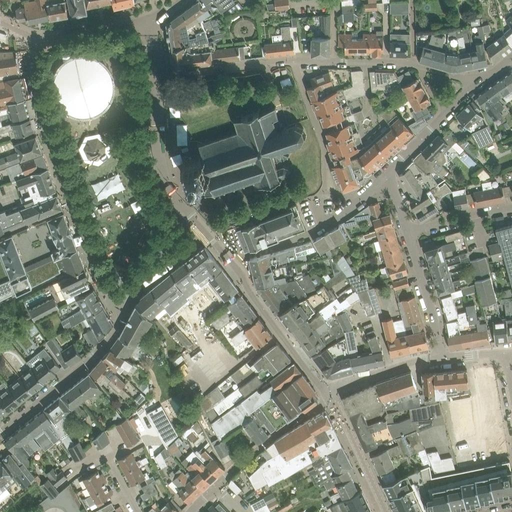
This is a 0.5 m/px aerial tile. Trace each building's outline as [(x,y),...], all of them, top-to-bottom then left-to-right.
[(23,8),(17,9),(19,21),(28,19),(28,23),(50,18),(47,0),(36,0),(37,0),(25,3),(25,5),(22,6),(23,8)] [(47,0),(50,18),(50,19),(68,16),(65,0),(64,0),(47,0)] [(67,0),(71,17),(87,14),(86,7),(84,0),(67,0)] [(112,0),(113,2),(114,8),(135,3),(135,1),(134,0),(112,0)] [(167,24),(171,50),(191,46),(214,40),(229,36),(227,32),(207,37),(205,30),(202,20),(209,17),(210,18),(221,12),(218,6),(214,8),(213,5),(206,9),(200,0),(198,0),(199,0),(167,24)] [(233,0),(200,0),(206,9),(213,5),(214,8),(218,6),(221,12),(235,2),(233,0)] [(289,8),(288,0),(274,0),(276,9),(289,8)] [(409,2),(390,3),(390,13),(409,12),(409,2)] [(354,4),(342,5),(343,13),(354,13),(354,4)] [(342,14),(339,17),(339,24),(343,24),(343,22),(357,21),(357,16),(354,13),(343,14),(342,14)] [(321,16),(322,37),(330,37),(331,15),(321,16)] [(265,45),(265,47),(266,57),(295,54),(294,41),(292,41),(290,26),(280,27),(282,43),(265,45)] [(478,50),(471,51),(474,67),(488,64),(486,54),(484,42),(486,42),(484,32),(484,26),(479,27),(480,35),(475,35),(478,50)] [(448,30),(448,38),(457,36),(455,29),(448,30)] [(349,34),(339,34),(339,46),(345,46),(345,53),(358,53),(357,38),(357,31),(352,31),(352,34),(349,34)] [(390,45),(390,55),(406,55),(407,42),(410,42),(410,34),(407,34),(402,33),(391,33),(390,45)] [(423,47),(417,46),(417,56),(420,57),(419,61),(430,64),(438,37),(434,36),(435,33),(432,33),(428,47),(424,46),(423,47)] [(363,38),(357,38),(358,53),(370,53),(370,34),(363,35),(363,38)] [(376,34),(370,34),(370,53),(370,55),(383,55),(383,37),(376,37),(376,34)] [(511,45),(505,34),(489,47),(491,53),(492,62),(493,63),(511,48),(511,45)] [(438,37),(430,64),(441,67),(446,52),(441,50),(445,37),(443,36),(442,39),(438,37)] [(312,38),(312,55),(329,56),(330,37),(322,37),(312,38)] [(457,38),(457,40),(463,69),(474,67),(471,51),(466,52),(463,37),(457,38)] [(191,46),(171,50),(170,50),(172,68),(240,60),(246,59),(244,47),(215,51),(214,40),(191,46)] [(446,52),(441,67),(452,71),(456,71),(463,69),(457,40),(451,41),(453,52),(446,52)] [(17,51),(0,52),(0,75),(19,72),(18,60),(17,52),(17,51)] [(370,72),(371,82),(372,92),(385,91),(385,92),(394,91),(394,87),(399,84),(401,88),(403,86),(409,98),(424,90),(418,78),(414,80),(409,71),(398,77),(395,72),(396,71),(395,70),(375,69),(376,71),(370,72)] [(333,166),(349,159),(350,159),(348,153),(360,148),(364,147),(347,101),(365,94),(363,71),(361,70),(357,70),(359,84),(353,86),(343,90),(342,89),(330,93),(312,100),(317,116),(320,115),(324,124),(333,121),(336,129),(326,132),(330,141),(327,142),(333,158),(330,159),(333,166)] [(313,86),(307,88),(312,100),(330,93),(327,86),(333,84),(329,72),(310,79),(313,86)] [(511,73),(511,72),(502,77),(511,91),(511,73)] [(0,105),(25,99),(21,77),(5,80),(0,81),(0,105)] [(494,83),(493,84),(503,97),(507,94),(511,100),(511,101),(511,102),(511,91),(502,77),(494,83)] [(493,84),(484,91),(499,111),(500,111),(504,107),(499,100),(503,97),(493,84)] [(417,121),(408,126),(414,133),(417,132),(419,131),(418,131),(427,122),(425,117),(430,114),(425,105),(430,102),(424,90),(409,98),(416,110),(412,112),(417,121)] [(499,111),(484,91),(476,97),(494,120),(499,116),(499,117),(502,115),(501,114),(502,114),(500,111),(499,111)] [(25,99),(0,105),(0,126),(2,126),(0,116),(0,115),(9,113),(12,121),(30,116),(25,99)] [(470,103),(456,117),(471,131),(472,130),(473,132),(472,132),(479,148),(495,141),(487,125),(486,125),(482,119),(484,117),(479,112),(481,110),(480,109),(473,102),(471,104),(470,103)] [(200,144),(198,143),(197,145),(195,145),(199,157),(186,161),(185,158),(183,159),(184,162),(183,162),(183,163),(181,164),(182,166),(184,166),(189,178),(186,179),(187,182),(190,181),(190,182),(190,181),(192,185),(194,183),(193,180),(200,178),(202,186),(201,186),(202,188),(203,187),(205,194),(204,196),(206,197),(207,195),(214,193),(215,195),(217,194),(216,192),(224,190),(224,192),(226,192),(226,189),(234,187),(234,189),(236,188),(236,186),(243,184),(244,186),(246,186),(246,183),(254,181),(255,185),(253,186),(254,187),(256,187),(256,189),(258,188),(258,186),(265,184),(265,186),(267,185),(266,183),(279,179),(280,181),(281,180),(281,179),(283,178),(282,177),(287,176),(288,175),(287,175),(289,172),(290,172),(290,171),(289,171),(288,168),(289,167),(288,167),(287,167),(285,166),(285,165),(283,165),(281,161),(282,161),(282,159),(286,158),(287,159),(289,158),(288,157),(289,153),(291,153),(291,152),(290,152),(288,148),(290,147),(291,148),(292,148),(292,147),(300,144),(302,145),(303,144),(302,143),(304,138),(306,137),(306,136),(305,136),(303,130),(304,129),(303,128),(301,129),(297,126),(297,125),(295,124),(295,126),(286,129),(286,127),(284,128),(284,129),(282,130),(276,109),(276,107),(275,107),(274,108),(259,113),(261,109),(258,109),(257,112),(244,116),(242,115),(241,116),(242,118),(236,120),(232,118),(231,120),(235,121),(237,130),(236,130),(236,131),(230,133),(230,132),(228,133),(228,134),(223,136),(222,135),(220,135),(221,137),(215,139),(214,137),(213,138),(213,139),(207,141),(207,140),(205,140),(206,142),(200,144)] [(375,166),(377,168),(385,161),(383,159),(392,151),(395,153),(408,141),(415,135),(416,135),(414,133),(408,126),(391,108),(380,113),(387,121),(386,122),(389,126),(388,127),(386,126),(377,134),(379,135),(370,143),(365,147),(364,146),(364,147),(360,148),(348,153),(350,159),(349,159),(333,166),(332,166),(333,167),(337,181),(341,180),(344,190),(359,185),(357,179),(362,178),(362,177),(363,177),(364,176),(364,175),(365,176),(365,175),(375,166)] [(357,119),(365,118),(365,111),(356,112),(357,119)] [(17,136),(25,133),(34,130),(30,117),(2,126),(0,126),(0,133),(10,130),(12,137),(17,136)] [(111,141),(100,132),(86,135),(79,147),(85,160),(99,164),(111,155),(111,141)] [(439,134),(422,152),(432,162),(435,159),(442,165),(446,161),(444,154),(453,145),(463,154),(466,151),(454,140),(447,133),(442,138),(439,134)] [(0,158),(0,168),(22,160),(22,159),(42,152),(36,136),(15,143),(18,152),(0,158)] [(422,152),(413,160),(427,174),(434,172),(440,176),(446,169),(442,165),(435,159),(432,162),(422,152)] [(18,179),(39,171),(48,168),(43,154),(7,168),(12,181),(18,179)] [(427,174),(413,160),(405,169),(406,171),(400,175),(401,177),(400,178),(414,199),(438,184),(446,179),(443,177),(448,171),(446,169),(440,176),(434,172),(427,174)] [(48,168),(39,171),(41,177),(50,174),(48,168)] [(477,175),(482,181),(492,177),(483,169),(477,175)] [(39,171),(18,179),(20,186),(21,186),(24,197),(25,204),(26,204),(27,207),(43,200),(41,194),(48,193),(56,190),(54,183),(50,174),(41,177),(39,171)] [(491,181),(487,182),(491,205),(505,202),(504,197),(502,186),(493,188),(491,181)] [(474,192),(474,193),(475,202),(476,207),(491,205),(487,182),(482,183),(484,190),(474,192)] [(414,199),(413,200),(415,202),(414,204),(419,210),(437,198),(438,199),(441,196),(441,197),(445,194),(438,184),(414,199)] [(465,188),(459,190),(463,209),(469,208),(468,204),(466,194),(465,188)] [(452,191),(454,200),(456,210),(463,209),(459,190),(452,191)] [(0,233),(5,232),(4,232),(27,222),(39,217),(62,208),(57,195),(43,200),(27,207),(21,209),(20,205),(5,211),(0,213),(0,233)] [(437,198),(419,210),(424,218),(426,219),(428,218),(433,215),(433,216),(435,216),(444,211),(443,209),(448,206),(441,197),(441,196),(438,199),(437,198)] [(378,202),(369,205),(372,216),(376,230),(377,231),(393,226),(390,214),(382,216),(378,202)] [(243,229),(236,231),(244,253),(251,250),(306,230),(296,205),(291,207),(292,211),(260,223),(255,225),(243,229)] [(354,215),(342,223),(345,226),(343,223),(348,220),(350,225),(357,223),(356,221),(372,216),(369,205),(354,215)] [(48,219),(48,220),(49,221),(53,231),(52,232),(56,242),(57,242),(59,248),(52,251),(55,258),(59,257),(78,249),(77,247),(73,236),(73,235),(69,225),(64,214),(65,214),(64,213),(62,213),(63,213),(50,219),(49,219),(48,219)] [(322,235),(313,240),(318,249),(321,253),(326,250),(329,248),(347,238),(344,233),(339,224),(339,225),(339,226),(331,230),(332,232),(330,234),(330,233),(330,232),(329,232),(328,232),(327,232),(326,232),(325,233),(325,234),(325,235),(325,236),(326,236),(324,237),(322,235)] [(511,225),(496,230),(499,242),(504,258),(510,279),(511,278),(511,225)] [(377,231),(376,230),(369,232),(370,233),(363,234),(365,239),(378,235),(380,239),(396,234),(393,226),(377,231)] [(448,243),(426,250),(430,264),(445,259),(450,257),(453,256),(451,249),(456,248),(454,239),(463,236),(462,231),(445,236),(448,243)] [(0,302),(32,287),(61,272),(60,270),(63,268),(59,257),(55,258),(26,271),(13,235),(11,235),(0,240),(0,302)] [(375,242),(379,254),(400,248),(396,236),(375,242)] [(276,252),(250,259),(254,273),(264,271),(264,269),(272,268),(296,263),(298,262),(298,260),(304,259),(304,261),(308,261),(306,254),(316,251),(311,242),(295,247),(276,252)] [(499,242),(489,245),(493,261),(504,258),(499,242)] [(205,247),(184,263),(199,288),(208,281),(223,270),(205,247)] [(328,258),(334,256),(330,250),(329,248),(326,250),(328,258)] [(400,248),(379,254),(380,258),(385,256),(388,265),(404,261),(400,248)] [(78,249),(59,257),(63,268),(67,277),(85,268),(78,249)] [(445,259),(430,264),(434,278),(449,273),(447,265),(469,258),(467,252),(458,255),(453,256),(450,257),(445,259)] [(343,254),(336,259),(339,264),(346,259),(343,254)] [(485,257),(469,261),(476,283),(478,291),(481,305),(496,301),(497,301),(485,257)] [(339,264),(338,264),(341,269),(343,271),(351,267),(346,259),(339,264)] [(385,266),(387,272),(380,274),(382,280),(407,272),(404,261),(388,265),(385,266)] [(171,273),(150,290),(163,305),(164,305),(171,314),(189,299),(187,297),(199,288),(184,263),(171,273)] [(264,271),(254,273),(257,288),(290,280),(296,279),(308,273),(303,275),(302,270),(298,271),(296,263),(272,268),(264,269),(264,271)] [(351,267),(343,271),(345,274),(346,276),(348,278),(359,275),(359,274),(357,275),(355,273),(351,267)] [(60,280),(64,289),(62,290),(66,298),(90,286),(86,278),(89,276),(85,268),(67,277),(60,280)] [(341,269),(328,280),(331,285),(345,274),(343,271),(341,269)] [(223,270),(208,281),(223,299),(214,306),(216,310),(231,298),(232,299),(236,296),(234,293),(238,290),(223,270)] [(290,280),(257,288),(276,313),(288,305),(289,306),(299,300),(317,289),(324,284),(317,273),(310,277),(308,273),(296,279),(290,280)] [(449,273),(434,278),(439,293),(440,292),(440,295),(449,292),(451,291),(460,288),(468,286),(465,277),(452,281),(449,273)] [(359,275),(348,278),(351,283),(352,285),(355,289),(357,290),(358,293),(367,290),(374,288),(374,287),(369,289),(366,278),(361,280),(359,275)] [(407,278),(392,282),(395,290),(406,287),(407,292),(413,290),(411,285),(409,285),(407,278)] [(468,286),(460,288),(462,294),(463,294),(463,295),(478,291),(476,283),(468,286)] [(289,306),(287,308),(279,314),(290,329),(293,328),(312,313),(311,312),(333,297),(324,284),(317,289),(318,292),(299,300),(289,306)] [(374,288),(367,290),(375,313),(382,311),(374,288)] [(449,292),(440,295),(447,319),(457,316),(458,316),(458,314),(452,297),(462,294),(460,288),(451,291),(449,292)] [(73,325),(74,324),(87,317),(104,307),(94,289),(77,299),(82,309),(68,317),(73,325)] [(136,305),(150,318),(163,305),(150,290),(141,298),(142,299),(136,305)] [(357,290),(346,298),(351,304),(353,303),(360,299),(358,293),(357,290)] [(367,290),(358,293),(360,299),(367,316),(369,316),(375,313),(367,290)] [(218,317),(212,321),(218,329),(232,318),(233,319),(250,306),(242,294),(228,305),(228,308),(217,316),(218,317)] [(415,296),(402,300),(409,324),(411,324),(414,333),(407,334),(411,351),(429,347),(425,330),(415,296)] [(501,303),(504,303),(506,317),(508,340),(511,339),(511,297),(500,299),(501,303)] [(55,298),(30,311),(35,321),(60,308),(55,298)] [(349,305),(351,304),(346,298),(340,303),(337,298),(317,312),(316,314),(317,316),(309,322),(308,320),(294,330),(300,338),(336,313),(349,305)] [(467,311),(466,311),(471,329),(474,346),(490,343),(490,341),(487,326),(486,321),(484,315),(477,317),(475,304),(473,305),(471,298),(464,299),(467,311)] [(487,326),(490,341),(508,340),(506,317),(500,318),(497,301),(496,301),(481,305),(484,315),(486,321),(487,326)] [(349,305),(336,313),(346,335),(353,371),(379,365),(377,350),(374,351),(374,350),(373,351),(363,353),(363,354),(360,355),(354,329),(346,312),(350,310),(350,309),(354,306),(353,303),(351,304),(349,305)] [(136,305),(120,336),(135,347),(138,342),(140,342),(141,340),(140,339),(153,320),(150,318),(136,305)] [(201,315),(200,316),(203,320),(214,311),(210,306),(200,314),(201,315)] [(250,306),(233,319),(235,322),(236,320),(240,325),(238,326),(241,328),(258,315),(250,306)] [(104,307),(87,317),(93,328),(87,332),(94,346),(114,324),(104,307)] [(458,316),(457,316),(458,319),(457,320),(463,348),(474,346),(471,329),(466,311),(458,314),(458,316)] [(336,313),(300,338),(311,353),(325,342),(336,336),(337,338),(336,339),(337,341),(346,335),(336,313)] [(259,317),(251,323),(231,338),(236,345),(247,337),(250,341),(252,340),(257,346),(272,334),(259,317)] [(198,318),(181,331),(192,343),(207,331),(198,318)] [(392,318),(383,320),(391,355),(411,351),(407,334),(403,319),(393,322),(392,318)] [(463,348),(457,320),(445,322),(446,329),(447,329),(450,332),(450,334),(447,334),(450,350),(463,348)] [(24,327),(32,336),(39,331),(33,322),(24,327)] [(372,323),(363,326),(373,351),(374,350),(374,351),(377,350),(379,365),(385,363),(382,349),(372,323)] [(176,324),(175,325),(169,331),(175,337),(176,336),(187,348),(192,343),(181,331),(179,329),(176,326),(177,325),(176,324)] [(323,350),(313,356),(327,376),(330,377),(332,376),(353,371),(346,335),(337,341),(323,350)] [(110,349),(126,360),(136,348),(135,347),(120,336),(110,349)] [(73,344),(61,352),(52,338),(46,342),(62,366),(63,366),(59,361),(65,357),(68,362),(67,362),(68,363),(68,362),(71,366),(83,358),(73,344)] [(259,370),(263,366),(265,368),(268,366),(274,373),(291,359),(278,342),(270,349),(265,353),(254,363),(259,370)] [(27,362),(32,368),(44,383),(56,373),(55,372),(60,368),(54,360),(52,358),(44,348),(27,362)] [(110,349),(102,358),(115,369),(121,372),(126,366),(134,373),(138,367),(126,360),(110,349)] [(96,365),(122,388),(126,383),(115,373),(114,375),(111,373),(115,369),(102,358),(96,365)] [(240,386),(226,398),(218,386),(199,400),(212,421),(229,408),(263,381),(257,373),(255,375),(250,369),(251,368),(247,362),(231,375),(236,381),(240,386)] [(211,423),(219,438),(221,441),(225,438),(244,424),(250,420),(249,418),(253,414),(251,411),(269,398),(302,372),(294,362),(271,379),(271,380),(262,387),(264,390),(261,392),(258,389),(211,423)] [(122,388),(96,365),(90,372),(102,383),(106,379),(108,381),(107,382),(118,391),(126,400),(131,396),(122,388)] [(477,369),(489,456),(509,453),(497,366),(477,369)] [(32,368),(20,377),(32,393),(44,383),(32,368)] [(467,369),(434,372),(436,397),(437,397),(449,396),(470,392),(467,370),(467,369)] [(376,383),(375,383),(388,412),(392,411),(398,410),(409,408),(425,405),(425,400),(424,394),(419,395),(414,381),(412,374),(411,371),(376,383)] [(302,372),(269,398),(273,403),(277,400),(289,417),(303,406),(305,409),(317,400),(313,393),(316,391),(308,380),(302,372)] [(434,372),(422,373),(423,383),(424,391),(428,391),(429,400),(425,400),(425,405),(437,402),(437,397),(436,397),(434,372)] [(89,373),(70,388),(80,402),(90,395),(93,399),(103,391),(95,381),(89,373)] [(20,377),(8,387),(20,402),(32,393),(20,377)] [(140,388),(150,398),(148,383),(146,381),(140,388)] [(375,383),(342,398),(349,414),(361,409),(368,423),(382,418),(383,419),(387,418),(388,423),(393,422),(392,411),(388,412),(375,383)] [(0,400),(8,410),(8,411),(20,402),(8,387),(0,393),(0,400)] [(61,395),(67,403),(73,410),(80,418),(82,420),(87,417),(85,414),(86,414),(82,410),(77,405),(80,402),(70,388),(61,395)] [(135,399),(139,404),(146,398),(142,393),(135,399)] [(60,397),(45,408),(51,416),(50,417),(51,420),(52,422),(61,437),(67,434),(63,427),(64,421),(67,421),(67,412),(70,410),(66,404),(60,397)] [(425,405),(409,408),(410,417),(412,421),(422,420),(431,418),(444,417),(440,402),(437,402),(425,405)] [(148,404),(145,406),(161,435),(177,427),(170,414),(168,415),(162,404),(151,410),(148,411),(145,406),(148,405),(148,404)] [(361,409),(349,414),(366,450),(375,446),(378,445),(378,444),(382,442),(381,441),(388,438),(396,434),(397,437),(397,438),(417,430),(418,431),(425,428),(424,424),(431,422),(431,418),(412,421),(410,417),(400,422),(393,422),(388,423),(387,418),(383,419),(382,418),(368,423),(361,409)] [(43,410),(33,418),(43,430),(54,443),(61,437),(52,422),(51,420),(50,417),(43,410)] [(288,432),(274,441),(275,441),(280,449),(281,451),(283,453),(287,459),(310,446),(311,448),(337,434),(334,427),(325,411),(307,421),(288,432)] [(250,420),(244,424),(257,443),(268,435),(262,427),(253,414),(249,418),(250,420)] [(134,417),(129,420),(132,425),(134,428),(138,426),(134,417)] [(33,418),(24,425),(34,437),(45,450),(54,443),(43,430),(33,418)] [(128,418),(116,425),(120,432),(131,426),(128,421),(129,420),(128,418)] [(197,421),(182,434),(186,439),(195,431),(201,438),(205,445),(209,442),(197,421)] [(24,425),(14,433),(30,454),(39,447),(33,438),(34,437),(24,425)] [(131,426),(120,432),(124,439),(134,434),(133,432),(135,431),(134,428),(133,429),(131,426)] [(372,456),(384,484),(395,478),(393,473),(390,472),(389,469),(394,466),(390,456),(402,451),(404,456),(423,448),(424,448),(418,431),(417,430),(397,438),(399,443),(372,456)] [(104,431),(93,440),(98,449),(110,442),(104,431)] [(134,434),(124,439),(128,447),(140,440),(135,431),(133,432),(134,434)] [(14,433),(5,441),(11,448),(18,457),(21,461),(25,458),(30,454),(14,433)] [(182,434),(175,440),(178,446),(186,439),(182,434)] [(252,473),(249,476),(253,483),(264,476),(267,483),(269,486),(304,466),(312,462),(342,445),(337,434),(311,448),(310,446),(287,459),(283,453),(281,451),(268,459),(252,473)] [(219,438),(212,442),(220,457),(232,451),(225,438),(221,441),(219,438)] [(169,445),(169,446),(168,447),(174,457),(181,452),(178,446),(175,440),(169,445)] [(68,448),(74,459),(75,461),(86,455),(81,446),(77,448),(75,444),(68,448)] [(317,472),(311,475),(316,485),(319,484),(322,482),(347,469),(352,467),(353,466),(342,445),(312,462),(315,468),(317,472)] [(166,447),(160,452),(165,461),(171,457),(166,447)] [(182,452),(188,457),(191,452),(185,448),(182,452)] [(208,463),(206,465),(217,476),(225,469),(218,462),(214,457),(213,458),(203,448),(198,453),(208,463)] [(194,451),(187,458),(210,483),(217,476),(206,465),(194,451)] [(438,451),(427,453),(435,473),(455,468),(452,457),(441,459),(438,451)] [(165,461),(160,452),(155,457),(162,468),(167,465),(165,461)] [(0,506),(1,505),(0,504),(0,493),(9,486),(5,482),(13,475),(17,480),(23,488),(35,478),(24,463),(20,466),(16,461),(10,453),(2,460),(1,459),(0,460),(0,506)] [(131,453),(118,460),(125,473),(142,463),(140,459),(136,461),(131,453)] [(210,483),(187,458),(182,463),(189,471),(187,473),(203,490),(210,483)] [(432,477),(431,477),(434,492),(437,511),(436,511),(447,511),(453,511),(453,510),(467,507),(467,506),(481,504),(481,503),(495,500),(495,499),(509,496),(509,495),(511,494),(511,472),(511,469),(509,460),(432,477)] [(312,462),(304,466),(307,472),(309,472),(315,468),(312,462)] [(142,463),(125,473),(132,486),(145,479),(148,484),(155,480),(153,476),(150,478),(147,472),(143,474),(139,467),(143,465),(142,463)] [(385,484),(383,485),(388,496),(389,496),(392,504),(394,511),(434,511),(437,511),(434,492),(431,477),(432,477),(430,465),(395,478),(385,484)] [(172,471),(196,496),(203,490),(187,473),(185,475),(179,469),(174,473),(172,471)] [(322,482),(319,484),(320,487),(325,484),(327,489),(337,485),(351,478),(347,469),(322,482)] [(62,471),(54,477),(51,480),(57,487),(67,478),(62,471)] [(87,472),(81,476),(87,487),(105,478),(102,473),(100,474),(98,471),(89,475),(87,472)] [(170,475),(169,477),(180,489),(178,491),(189,503),(196,496),(172,471),(169,474),(170,475)] [(87,487),(91,495),(92,495),(107,487),(105,483),(107,482),(105,478),(87,487)] [(242,489),(231,478),(229,484),(237,494),(242,489)] [(340,491),(331,496),(334,502),(348,495),(357,490),(351,478),(337,485),(340,491)] [(49,495),(48,496),(51,500),(60,493),(49,479),(41,486),(49,495)] [(142,487),(145,492),(155,487),(152,482),(142,487)] [(78,511),(83,508),(70,484),(60,493),(51,500),(48,496),(35,507),(39,511),(43,511),(48,508),(49,508),(51,507),(53,507),(56,506),(59,507),(62,508),(64,510),(65,511),(78,511)] [(91,495),(86,498),(90,506),(96,503),(98,507),(104,503),(103,500),(113,494),(111,489),(109,490),(107,487),(92,495),(91,495)] [(141,495),(144,500),(158,492),(155,487),(145,492),(141,495)] [(362,490),(332,506),(334,511),(371,511),(372,511),(362,490)] [(251,504),(254,511),(267,504),(277,499),(273,492),(264,497),(260,500),(251,504)] [(277,499),(267,504),(270,509),(279,503),(277,499)] [(280,511),(293,505),(290,500),(276,509),(278,511),(280,511)] [(169,501),(161,509),(161,510),(159,511),(179,511),(180,511),(169,501)] [(112,502),(99,509),(101,511),(109,511),(115,509),(112,502)]
